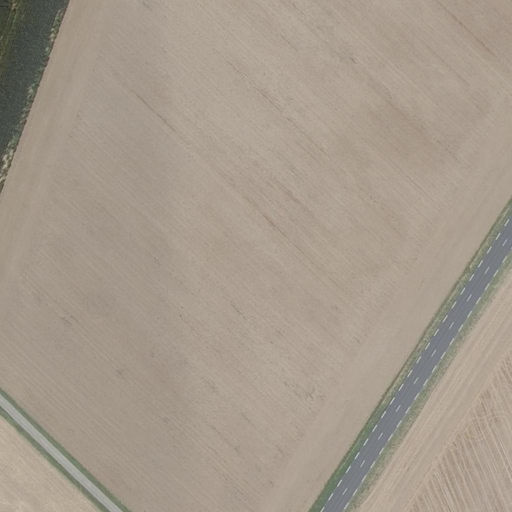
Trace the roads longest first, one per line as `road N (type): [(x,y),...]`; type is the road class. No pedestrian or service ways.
road 1 (primary): [(511,234),(334,511)]
road 2 (unclassified): [(0,400),(116,511)]
